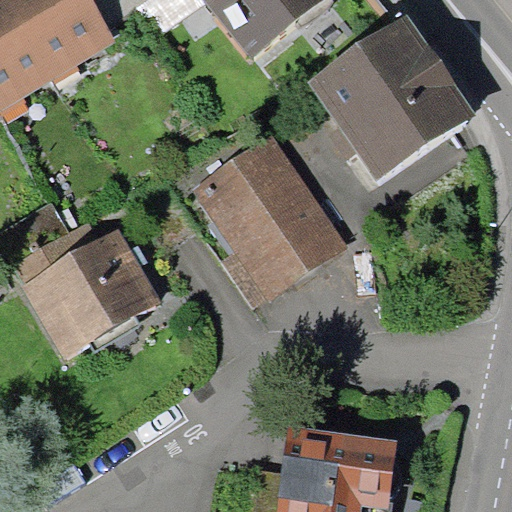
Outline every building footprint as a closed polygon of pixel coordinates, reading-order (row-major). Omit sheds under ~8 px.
[(0,0),(0,102),(133,16),(148,5),(145,0),(0,0)] [(145,0),(148,5),(133,16),(145,36),(193,0),(197,0),(250,64),(326,3),(323,0),(145,0)] [(398,38),(312,98),(374,189),(461,129),(398,38)] [(333,253),(264,153),(198,199),(236,255),(216,269),(246,312),(333,253)] [(164,253),(190,235),(154,186),(128,204),(164,253)] [(0,241),(0,260),(7,272),(58,241),(43,216),(0,241)] [(62,364),(150,312),(109,242),(94,252),(81,230),(9,273),(62,364)] [(384,468),(385,459),(283,445),(278,483),(245,478),(240,511),(386,511),(387,511),(378,510),(379,505),(385,505),(389,502),(393,496),(396,486),(395,479),(392,472),(389,469),(384,468)]
